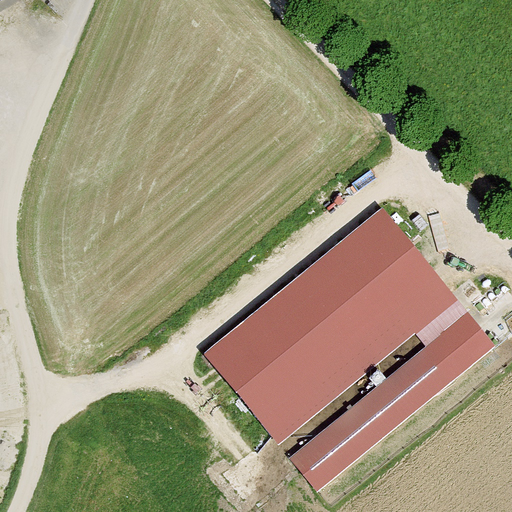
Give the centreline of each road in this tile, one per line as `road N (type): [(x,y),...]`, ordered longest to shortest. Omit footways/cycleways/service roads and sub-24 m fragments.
road 1 (track): [(40,410),(116,380),(423,154)]
road 2 (track): [(274,0),(511,247)]
road 3 (track): [(0,226),(40,410),(18,511)]
road 4 (track): [(0,172),(84,0)]
